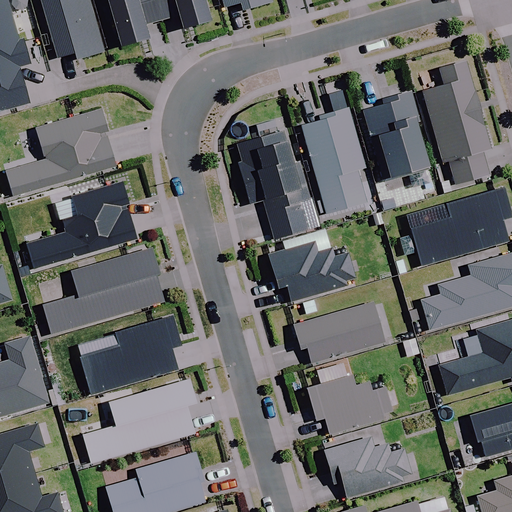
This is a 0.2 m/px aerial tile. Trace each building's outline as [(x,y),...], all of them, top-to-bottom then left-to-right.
[(17,41),(4,0),(0,0),(0,111),(27,103),(17,68),(29,64),(22,40),(17,41)] [(103,52),(87,0),(38,0),(56,59),(73,54),(75,60),(103,52)] [(104,0),(119,49),(146,41),(142,26),(177,16),(181,31),(208,23),(201,0),(104,0)] [(220,0),(223,9),(238,5),(240,12),(270,4),(269,0),(220,0)] [(444,86),(421,92),(442,163),(448,161),(455,186),(488,176),(481,153),(490,150),(464,62),(439,69),(444,86)] [(365,169),(343,92),(329,96),(334,112),(319,116),(320,121),(300,127),(325,214),(365,203),(356,171),(365,169)] [(419,122),(410,93),(381,101),(383,106),(362,113),(383,182),(427,169),(413,124),(419,122)] [(107,132),(100,110),(35,129),(44,161),(5,172),(12,197),(114,168),(104,133),(107,132)] [(273,239),(316,227),(298,163),(289,166),(280,134),(236,147),(241,163),(237,164),(249,205),(262,201),(273,239)] [(127,204),(121,183),(71,197),(77,217),(60,222),(63,233),(25,245),(32,270),(135,240),(125,205),(127,204)] [(502,188),(405,217),(421,268),(507,242),(500,220),(510,217),(502,188)] [(285,251),(267,256),(277,290),(285,288),(289,303),(345,287),(344,282),(353,279),(346,254),(333,258),(331,249),(330,250),(324,231),(282,242),(285,251)] [(157,276),(150,250),(70,273),(76,296),(42,306),(51,336),(163,303),(155,276),(157,276)] [(419,301),(428,331),(511,307),(511,254),(467,268),(470,277),(437,287),(440,295),(419,301)] [(0,266),(0,304),(10,301),(0,266)] [(372,304),(292,326),(299,350),(305,348),(310,365),(383,344),(372,304)] [(180,346),(172,318),(113,335),(75,346),(90,397),(176,372),(169,350),(180,346)] [(437,367),(446,396),(511,377),(511,321),(476,331),(483,355),(437,367)] [(0,418),(48,404),(28,338),(3,345),(8,362),(0,364),(0,418)] [(351,376),(305,389),(314,422),(324,419),(328,435),(392,417),(384,389),(370,393),(368,383),(354,387),(351,376)] [(193,405),(186,381),(108,404),(114,427),(82,436),(90,464),(194,434),(186,407),(193,405)] [(511,405),(468,418),(476,444),(480,442),(484,458),(511,449),(511,405)] [(0,484),(34,475),(27,452),(42,448),(36,426),(0,435),(0,484)] [(370,438),(323,451),(332,484),(340,482),(344,498),(401,482),(400,478),(409,475),(402,450),(390,454),(387,445),(373,449),(370,438)] [(202,483),(193,454),(135,471),(138,479),(104,488),(111,511),(172,511),(204,503),(198,484),(202,483)] [(0,509),(42,497),(36,474),(34,475),(0,484),(0,509)] [(476,498),(479,511),(511,511),(511,477),(493,483),(496,493),(476,498)] [(0,511),(60,511),(55,494),(42,497),(0,509),(0,511)] [(364,511),(363,507),(345,511),(448,511),(444,495),(383,511),(364,511)]
